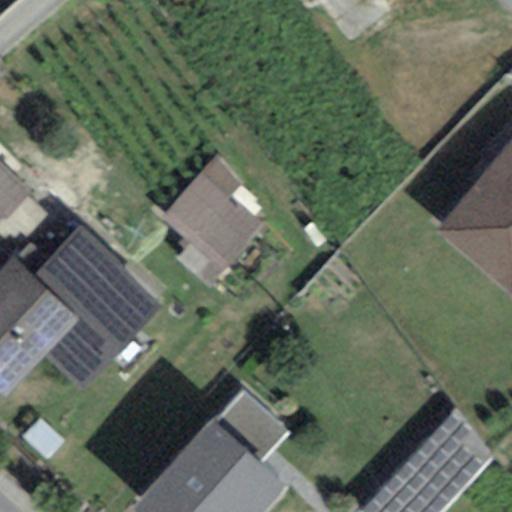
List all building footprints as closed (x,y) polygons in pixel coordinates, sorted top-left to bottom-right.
[(511,140),(433,231),(511,300),(511,140)] [(244,181),(217,156),(161,218),(189,243),(177,257),(210,286),(264,224),(232,195),(244,181)] [(0,226),(30,195),(0,166),(0,226)] [(163,307),(78,228),(32,277),(79,320),(45,357),(83,393),(163,307)] [(11,257),(0,268),(0,396),(4,400),(45,357),(79,320),(32,277),(11,257)] [(285,433),(240,392),(133,509),(135,511),(266,511),(288,488),(259,461),(285,433)] [(458,406),(361,511),(441,511),(492,459),(458,406)]
